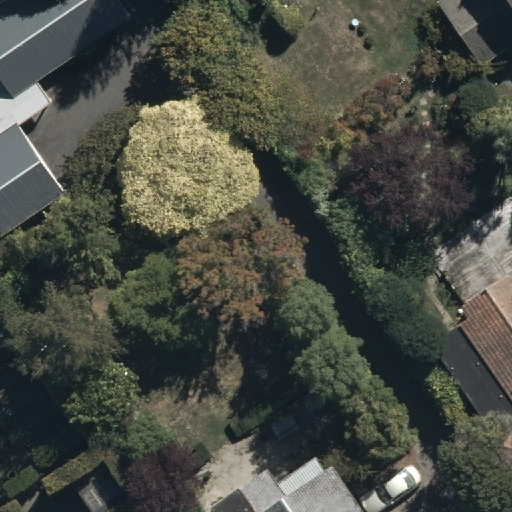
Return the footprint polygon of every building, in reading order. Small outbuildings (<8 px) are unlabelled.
[(38,79),(41,84),(133,20),(118,0),(4,0),(0,3),(0,80),(9,94),(38,79)] [(511,0),(444,0),(483,56),(511,35),(511,0)] [(0,80),(0,228),(61,186),(16,122),(51,98),(41,84),(38,79),(9,94),(0,80)] [(511,270),(507,263),(458,296),(467,310),(429,335),(511,458),(511,270)] [(264,475),(212,511),(354,511),(326,472),(283,502),(264,475)]
